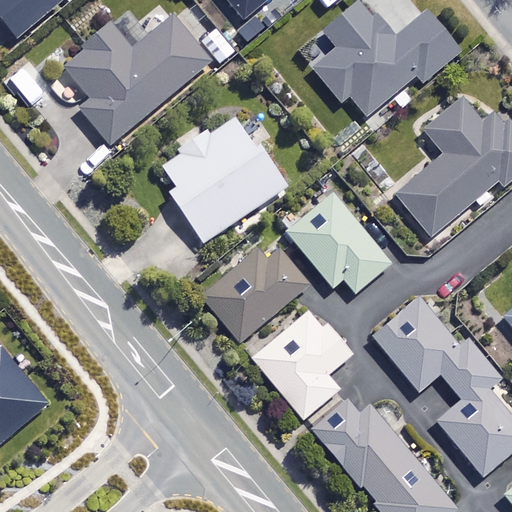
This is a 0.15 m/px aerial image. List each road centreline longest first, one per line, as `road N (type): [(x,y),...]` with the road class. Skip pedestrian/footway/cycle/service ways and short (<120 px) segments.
road 1 (tertiary): [(0,189),(175,402)]
road 2 (residential): [(175,402),(53,511)]
